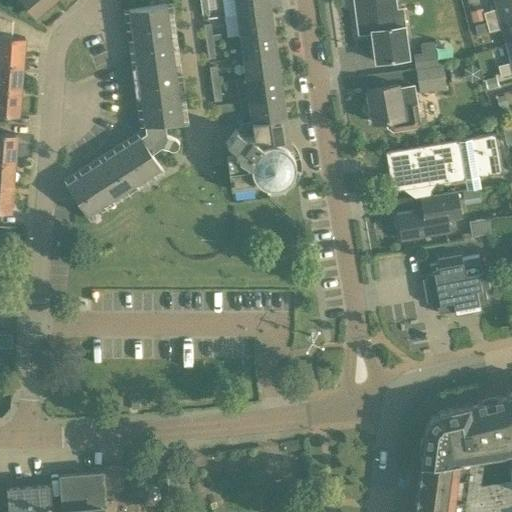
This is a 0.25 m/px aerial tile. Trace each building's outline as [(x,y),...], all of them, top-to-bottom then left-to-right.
[(53,0),(21,0),(35,16),(53,0)] [(206,0),(199,0),(202,15),(209,14),(206,0)] [(271,10),(269,0),(234,0),(236,15),(271,10)] [(401,7),(395,7),(393,0),(354,0),(359,33),(372,31),(404,25),(401,7)] [(511,0),(493,0),(496,9),(483,13),(486,22),(511,15),(511,0)] [(140,135),(92,166),(66,183),(79,204),(86,215),(135,184),(138,188),(163,172),(160,166),(151,152),(161,146),(170,150),(173,150),(176,149),(178,147),(178,144),(177,141),(175,139),(166,134),(164,122),(182,120),(166,4),(147,7),(128,9),(145,128),(145,132),(140,135)] [(271,10),(236,15),(239,36),(274,31),(271,10)] [(511,15),(486,22),(488,32),(501,29),(506,46),(511,43),(511,15)] [(205,41),(212,40),(210,23),(203,24),(205,41)] [(372,31),(374,50),(369,51),(370,57),(375,57),(376,61),(408,57),(404,25),(372,31)] [(274,31),(239,36),(242,58),(277,53),(274,31)] [(0,62),(22,64),(24,37),(10,36),(0,35),(0,62)] [(215,57),(212,40),(205,41),(208,58),(215,57)] [(419,43),(421,52),(413,53),(415,67),(437,64),(434,41),(419,43)] [(511,43),(506,46),(510,62),(497,66),(500,76),(511,72),(511,43)] [(277,53),(242,58),(245,79),(280,74),(277,53)] [(22,64),(0,62),(0,87),(20,89),(22,64)] [(441,64),(437,64),(415,67),(418,92),(445,88),(441,64)] [(211,84),(218,83),(216,66),(209,67),(211,84)] [(280,74),(245,79),(248,101),(283,96),(280,74)] [(221,100),(218,83),(211,84),(214,101),(221,100)] [(414,84),(396,87),(396,84),(369,89),(371,98),(367,99),(368,104),(366,105),(368,117),(371,117),(372,123),(383,120),(392,131),(415,127),(420,121),(414,84)] [(20,89),(0,87),(0,112),(18,114),(20,89)] [(286,117),(283,96),(248,101),(251,122),(256,122),(286,117)] [(228,103),(214,105),(216,114),(229,112),(228,103)] [(234,131),(224,144),(226,155),(231,190),(255,186),(259,181),(266,185),(273,186),(281,184),(287,180),(292,174),(294,167),(294,159),(291,152),(286,146),(289,141),(286,117),(256,122),(251,122),(240,123),(238,127),(236,129),(236,128),(234,131)] [(0,133),(0,158),(15,160),(17,135),(0,133)] [(489,134),(383,152),(386,167),(381,174),(388,179),(390,190),(413,185),(416,197),(418,196),(430,194),(430,188),(435,182),(496,172),(489,134)] [(0,158),(0,184),(13,185),(15,160),(0,158)] [(0,184),(0,209),(11,211),(13,185),(0,184)] [(430,194),(418,196),(420,207),(394,212),(398,238),(448,229),(446,219),(460,216),(456,194),(456,190),(430,194)] [(488,217),(469,220),(471,235),(491,232),(488,217)] [(429,270),(424,271),(430,303),(434,302),(436,311),(445,309),(469,305),(469,310),(478,308),(477,304),(485,302),(482,286),(488,285),(485,269),(479,270),(477,253),(460,256),(459,251),(435,256),(436,261),(428,262),(429,270)] [(0,332),(0,346),(12,346),(12,332),(0,332)] [(511,511),(511,391),(436,410),(435,409),(423,423),(411,511),(511,511)] [(164,460),(153,462),(154,471),(165,470),(164,460)] [(125,480),(153,477),(152,463),(123,466),(125,480)] [(105,511),(103,482),(103,470),(59,475),(62,511),(105,511)] [(5,491),(7,511),(52,511),(51,488),(5,491)] [(179,511),(179,497),(168,498),(166,498),(166,511),(179,511)]
